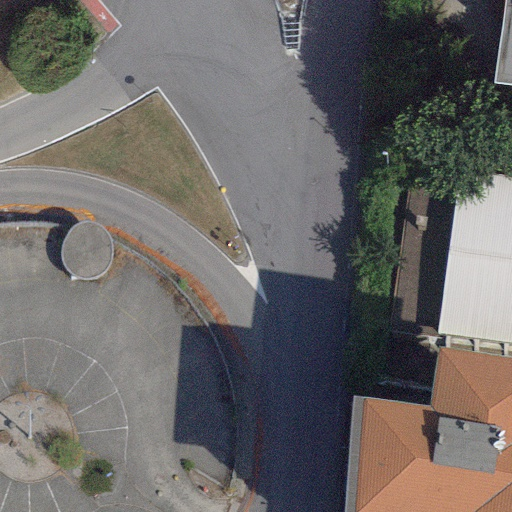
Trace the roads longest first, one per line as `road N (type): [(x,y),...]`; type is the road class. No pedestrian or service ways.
road 1 (primary): [(297,511),(311,229),(344,0)]
road 2 (primary): [(169,0),(125,61),(0,133)]
